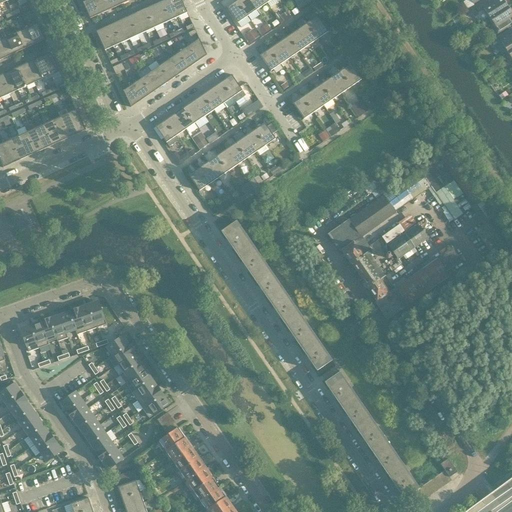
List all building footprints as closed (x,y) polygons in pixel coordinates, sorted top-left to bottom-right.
[(86,0),(83,2),(90,19),(100,14),(94,0),(86,0)] [(106,0),(94,0),(100,14),(110,9),(106,0)] [(118,0),(106,0),(110,9),(120,5),(118,0)] [(171,0),(164,0),(162,1),(171,20),(179,16),(171,0)] [(187,13),(181,0),(171,0),(179,16),(187,13)] [(249,0),(237,0),(236,1),(247,16),(256,10),(249,0)] [(263,0),(249,0),(256,10),(266,4),(263,0)] [(308,0),(295,0),(294,1),(300,10),(310,2),(308,0)] [(485,13),(488,19),(507,7),(503,0),(496,0),(495,1),(493,0),(485,0),(475,7),(479,12),(484,9),(485,11),(485,13)] [(162,1),(154,5),(163,24),(171,20),(162,1)] [(227,7),(238,23),(247,16),(236,1),(227,7)] [(154,5),(149,7),(146,9),(154,28),(163,24),(154,5)] [(511,13),(507,7),(488,19),(492,24),(494,25),(499,32),(510,26),(507,20),(511,16),(511,13)] [(146,9),(137,12),(146,32),(154,28),(146,9)] [(137,12),(129,16),(138,35),(146,32),(137,12)] [(278,14),(275,16),(281,25),(290,19),(286,13),(282,15),(278,14)] [(129,16),(121,20),(129,39),(138,35),(129,16)] [(317,16),(307,23),(318,38),(328,32),(317,16)] [(121,20),(112,24),(121,43),(129,39),(121,20)] [(37,23),(27,28),(34,44),(45,40),(37,23)] [(307,23),(298,30),(308,45),(318,38),(307,23)] [(112,24),(104,28),(113,47),(121,43),(112,24)] [(27,28),(16,32),(24,49),(34,44),(27,28)] [(105,51),(113,47),(104,28),(96,31),(105,51)] [(250,43),(259,36),(254,29),(245,35),(250,43)] [(298,30),(288,36),(299,51),(308,45),(298,30)] [(502,47),(505,53),(511,48),(511,35),(509,30),(498,37),(503,45),(502,47)] [(16,32),(6,37),(14,54),(24,49),(16,32)] [(288,36),(278,43),(289,58),(299,51),(288,36)] [(6,37),(0,39),(0,51),(3,58),(14,54),(6,37)] [(207,55),(199,39),(189,45),(199,60),(207,55)] [(278,43),(269,49),(280,64),(289,58),(278,43)] [(199,60),(189,45),(179,53),(189,67),(199,60)] [(260,55),(271,71),(280,64),(269,49),(260,55)] [(50,52),(42,56),(51,75),(59,71),(50,52)] [(189,67),(179,53),(169,59),(180,74),(189,67)] [(42,56),(34,60),(42,79),(51,75),(42,56)] [(180,74),(169,59),(160,66),(170,81),(180,74)] [(34,60),(25,64),(34,83),(42,79),(34,60)] [(25,64),(17,67),(26,87),(34,83),(25,64)] [(350,64),(340,71),(351,87),(361,80),(350,64)] [(118,65),(112,67),(115,74),(121,71),(118,65)] [(170,81),(160,66),(151,72),(161,87),(170,81)] [(17,67),(9,71),(18,90),(26,87),(17,67)] [(9,71),(1,75),(10,94),(18,90),(9,71)] [(340,71),(331,78),(341,93),(351,87),(340,71)] [(161,87),(151,72),(141,79),(151,94),(161,87)] [(295,84),(303,79),(300,74),(293,79),(295,84)] [(1,75),(0,75),(0,94),(1,98),(10,94),(1,75)] [(245,95),(231,75),(222,82),(232,97),(236,102),(245,95)] [(331,78),(321,84),(332,100),(341,93),(331,78)] [(151,94),(141,79),(131,85),(141,100),(151,94)] [(222,82),(212,88),(222,104),(232,97),(222,82)] [(321,84),(312,91),(322,106),(332,100),(321,84)] [(131,107),(141,100),(131,85),(123,91),(131,107)] [(212,88),(202,95),(213,110),(222,104),(212,88)] [(312,91),(303,97),(313,112),(322,106),(312,91)] [(202,95),(193,101),(204,117),(213,110),(202,95)] [(303,97),(293,103),(304,119),(313,112),(303,97)] [(248,118),(263,107),(258,100),(243,111),(248,118)] [(193,101),(184,108),(194,123),(204,117),(193,101)] [(184,108),(174,114),(185,130),(194,123),(184,108)] [(78,134),(68,113),(68,114),(66,109),(58,113),(60,117),(69,138),(78,134)] [(77,110),(68,113),(78,134),(86,130),(77,110)] [(333,113),(330,116),(336,125),(340,122),(333,113)] [(174,114),(165,121),(175,136),(185,130),(174,114)] [(69,138),(60,117),(52,121),(61,142),(69,138)] [(61,142),(52,121),(43,125),(53,145),(61,142)] [(165,121),(156,127),(166,142),(175,136),(165,121)] [(275,139),(272,134),(278,130),(272,123),(267,127),(264,123),(254,130),(265,146),(275,139)] [(53,145),(43,125),(35,129),(45,149),(53,145)] [(45,149),(35,129),(27,132),(36,153),(45,149)] [(267,149),(265,146),(254,130),(245,137),(255,152),(258,156),(267,149)] [(36,153),(27,132),(19,136),(28,157),(36,153)] [(191,138),(200,150),(209,144),(205,139),(200,132),(191,138)] [(325,132),(319,136),(323,142),(329,138),(325,132)] [(212,135),(205,139),(209,144),(209,145),(216,140),(212,135)] [(28,157),(19,136),(11,140),(20,160),(28,157)] [(245,137),(235,143),(246,159),(255,152),(245,137)] [(20,160),(11,140),(2,144),(12,164),(20,160)] [(235,143),(226,150),(236,165),(246,159),(235,143)] [(0,160),(3,168),(12,164),(2,144),(0,144),(0,160)] [(486,196),(452,147),(437,157),(471,207),(477,202),(484,198),(486,196)] [(226,150),(216,156),(227,172),(236,165),(226,150)] [(176,153),(171,156),(178,166),(186,161),(184,158),(180,157),(180,158),(176,153)] [(216,156),(207,163),(218,178),(227,172),(216,156)] [(471,207),(436,158),(419,170),(454,219),(471,207)] [(207,163),(198,169),(208,185),(218,178),(207,163)] [(199,191),(208,185),(198,169),(189,175),(199,191)] [(384,194),(396,211),(429,188),(418,171),(384,194)] [(258,177),(249,183),(254,190),(262,184),(258,177)] [(249,185),(240,190),(244,196),(253,191),(249,185)] [(365,196),(369,202),(382,194),(378,188),(365,196)] [(236,191),(231,195),(235,201),(240,197),(236,191)] [(385,276),(368,251),(371,249),(362,236),(396,213),(384,196),(328,234),(340,252),(342,251),(351,264),(349,265),(352,270),(355,268),(365,283),(362,285),(366,289),(367,288),(376,301),(375,302),(387,320),(450,276),(447,273),(437,258),(394,289),(389,292),(380,279),(385,276)] [(498,218),(484,198),(477,202),(491,223),(498,218)] [(222,232),(237,255),(252,244),(237,222),(222,232)] [(488,222),(476,231),(492,254),(504,245),(488,222)] [(390,251),(389,253),(388,253),(387,253),(386,253),(386,254),(386,255),(385,255),(385,256),(386,257),(386,258),(387,258),(388,258),(389,258),(390,258),(390,257),(391,257),(391,256),(393,256),(394,255),(398,260),(428,238),(418,223),(388,245),(391,250),(390,251)] [(387,244),(404,231),(399,225),(382,237),(387,244)] [(237,255),(253,278),(268,268),(252,244),(237,255)] [(463,262),(452,248),(437,258),(447,273),(463,262)] [(270,302),(284,291),(268,268),(253,278),(270,302)] [(285,324),(300,314),(284,291),(270,302),(285,324)] [(98,301),(88,305),(96,328),(106,324),(98,301)] [(88,305),(79,308),(87,331),(96,328),(88,305)] [(79,308),(69,312),(77,335),(87,331),(79,308)] [(60,315),(59,315),(68,338),(66,333),(75,330),(77,335),(69,312),(68,312),(60,315)] [(301,347),(315,337),(300,314),(285,324),(301,347)] [(51,318),(50,318),(58,341),(68,338),(59,315),(51,318)] [(50,318),(40,322),(48,345),(49,345),(48,342),(57,339),(57,342),(58,341),(50,318)] [(40,322),(31,325),(39,348),(48,345),(40,322)] [(31,325),(21,329),(29,352),(39,348),(31,325)] [(118,339),(106,347),(112,356),(108,358),(108,359),(129,345),(123,336),(118,339)] [(332,360),(315,337),(301,347),(317,371),(332,360)] [(129,345),(108,359),(114,367),(134,353),(129,345)] [(114,367),(113,368),(119,376),(120,375),(140,362),(134,353),(114,367)] [(140,362),(120,375),(126,384),(146,370),(140,362)] [(146,370),(126,384),(131,392),(152,379),(146,370)] [(325,383),(332,393),(341,405),(356,395),(340,373),(325,383)] [(152,379),(131,392),(137,401),(157,387),(152,379)] [(14,383),(0,393),(0,396),(5,403),(20,392),(14,383)] [(137,401),(133,404),(138,412),(143,409),(163,395),(157,387),(137,401)] [(76,391),(61,402),(67,411),(82,400),(76,391)] [(20,392),(5,403),(11,411),(26,401),(20,392)] [(163,395),(143,409),(149,418),(169,404),(163,395)] [(372,419),(356,395),(341,405),(357,429),(372,419)] [(82,400),(67,411),(73,419),(88,408),(82,400)] [(26,401),(11,411),(17,420),(32,409),(26,401)] [(88,408),(73,419),(78,428),(94,417),(88,408)] [(32,409),(17,420),(23,428),(38,417),(32,409)] [(157,420),(160,424),(171,417),(168,412),(157,420)] [(38,417),(23,428),(29,436),(44,426),(38,417)] [(94,417),(78,428),(84,436),(100,425),(94,417)] [(171,417),(160,424),(164,429),(174,422),(171,417)] [(372,419),(357,429),(372,452),(387,442),(372,419)] [(174,422),(164,429),(168,435),(178,428),(174,422)] [(100,425),(84,436),(90,444),(106,433),(100,425)] [(44,426),(29,436),(34,445),(50,434),(44,426)] [(178,428),(168,435),(159,441),(166,451),(185,437),(178,428)] [(106,433),(90,444),(96,453),(112,442),(116,438),(111,430),(106,433)] [(34,445),(30,447),(36,456),(40,453),(56,442),(50,434),(34,445)] [(185,437),(166,451),(173,461),(192,447),(185,437)] [(56,442),(40,453),(46,462),(62,451),(56,442)] [(112,442),(96,453),(102,461),(117,450),(112,442)] [(404,465),(387,442),(372,452),(389,475),(404,465)] [(192,447),(173,461),(180,470),(199,457),(192,447)] [(117,450),(102,461),(108,470),(124,459),(117,450)] [(199,457),(180,470),(187,480),(206,467),(199,457)] [(457,472),(448,459),(440,464),(449,477),(457,472)] [(389,475),(400,492),(404,498),(407,497),(419,488),(404,465),(389,475)] [(206,467),(187,480),(193,490),(212,477),(206,467)] [(119,480),(132,477),(131,471),(118,474),(119,480)] [(445,471),(439,475),(446,485),(451,481),(445,471)] [(439,475),(434,478),(441,488),(446,485),(439,475)] [(212,477),(193,490),(200,500),(219,487),(212,477)] [(434,478),(429,482),(436,491),(441,488),(434,478)] [(118,487),(122,498),(140,492),(136,481),(118,487)] [(429,482),(424,485),(431,495),(436,491),(429,482)] [(424,485),(419,489),(426,498),(431,495),(424,485)] [(219,487),(200,500),(207,510),(226,497),(219,487)] [(419,489),(414,492),(421,502),(426,498),(419,489)] [(140,492),(122,498),(126,509),(143,502),(140,492)] [(414,492),(410,495),(417,505),(421,502),(414,492)] [(226,497),(207,510),(208,511),(225,511),(233,507),(226,497)] [(71,504),(73,511),(83,511),(92,509),(88,498),(71,504)] [(146,511),(143,502),(126,509),(126,511),(146,511)]
